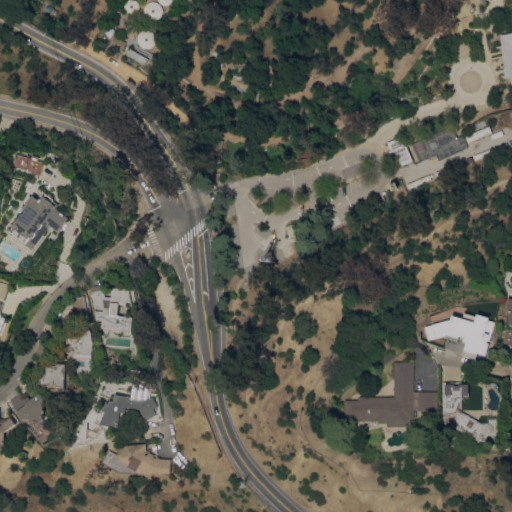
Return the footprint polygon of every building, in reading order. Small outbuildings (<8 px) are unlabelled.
[(131,13),(129,12),(127,10),(126,8),(126,5),(127,3),(128,1),(129,0),(138,0),(139,1),(140,3),(141,6),(141,8),(140,10),(138,12),(136,13),(133,14),(131,13)] [(156,19),(154,19),(152,19),(151,18),(149,17),(148,16),(147,14),(147,13),(146,11),(146,9),(147,7),(148,6),(149,4),(150,3),(151,2),(153,1),(155,1),(157,1),(158,2),(160,2),(161,3),(163,5),(164,6),(164,8),(164,10),(164,11),(164,13),(163,15),(162,16),(161,17),(159,18),(158,19),(156,19)] [(107,32),(112,29),(116,27),(119,31),(115,33),(115,34),(110,37),(107,32)] [(151,48),(149,48),(147,48),(145,48),(144,47),(142,46),(141,45),(140,43),(139,41),(139,40),(139,38),(139,36),(140,34),(141,33),(142,32),(144,31),(146,30),(147,30),(149,30),(151,30),(153,31),(154,32),(155,33),(156,35),(157,36),(157,38),(157,40),(157,42),(156,43),(155,45),(154,46),(152,47),(151,48)] [(504,34),(511,32),(511,84),(511,76),(506,78),(504,60),(501,35),(504,34)] [(115,35),(126,41),(121,49),(111,44),(115,35)] [(131,48),(147,58),(143,64),(136,60),(133,66),(127,62),(131,57),(127,55),(129,52),(128,52),(129,50),(130,50),(131,48)] [(218,58),(213,53),(217,49),(222,54),(218,58)] [(411,145),(451,128),(455,138),(462,135),(467,148),(437,161),(434,155),(418,162),(411,145)] [(388,142),(400,137),(404,144),(406,143),(414,161),(396,168),(389,151),(391,150),(388,142)] [(224,140),(220,156),(212,154),(216,138),(224,140)] [(201,141),(202,140),(203,139),(205,139),(207,139),(208,141),(209,142),(210,143),(210,145),(209,146),(208,148),(206,149),(204,149),(202,148),(200,147),(200,145),(200,143),(200,141),(201,141)] [(39,174),(43,160),(16,152),(12,167),(39,174)] [(389,184),(395,181),(399,187),(393,191),(389,184)] [(31,228),(28,225),(27,226),(26,225),(25,226),(22,223),(23,223),(17,218),(22,212),(26,215),(29,210),(30,210),(31,209),(26,206),(34,196),(41,201),(47,193),(56,199),(52,204),(54,206),(38,226),(36,225),(34,227),(31,228)] [(289,236),(288,224),(300,223),(302,235),(289,236)] [(113,303),(111,314),(133,317),(132,331),(117,329),(117,331),(104,330),(105,320),(97,319),(91,286),(103,284),(106,296),(112,297),(113,287),(134,289),(140,306),(136,306),(113,303)] [(84,296),(88,313),(75,316),(72,298),(84,296)] [(449,337),(446,337),(446,336),(439,338),(439,339),(436,340),(436,339),(431,340),(427,327),(451,320),(454,321),(454,320),(453,320),(454,316),(455,316),(456,316),(467,319),(469,313),(497,322),(490,347),(483,345),(479,359),(461,354),(464,344),(463,342),(462,341),(461,338),(451,335),(449,335),(449,337)] [(73,357),(74,353),(67,352),(68,328),(91,330),(94,341),(93,358),(73,357)] [(40,342),(50,346),(46,356),(36,352),(40,342)] [(417,362),(416,391),(440,391),(440,410),(430,410),(421,410),(417,410),(416,418),(413,418),(413,427),(390,426),(390,423),(381,423),(381,421),(348,420),(348,399),(362,400),(362,397),(397,397),(397,361),(417,362)] [(66,363),(65,388),(46,388),(38,378),(49,363),(66,363)] [(466,412),(484,423),(485,422),(491,422),(491,418),(499,418),(499,419),(503,419),(503,425),(502,425),(501,443),(481,442),(445,419),(445,382),(466,382),(466,383),(467,383),(467,386),(466,386),(466,412)] [(21,393),(26,399),(29,396),(31,399),(40,392),(45,399),(44,422),(26,421),(12,401),(21,393)] [(159,406),(154,409),(157,414),(146,420),(140,408),(127,407),(126,413),(121,412),(119,427),(100,424),(105,412),(103,411),(110,393),(148,399),(153,396),(155,400),(159,406)] [(12,416),(17,424),(7,432),(6,446),(0,445),(0,408),(2,409),(1,421),(5,422),(12,416)] [(162,458),(171,459),(170,473),(154,472),(154,474),(141,473),(126,464),(125,461),(117,457),(122,447),(125,449),(130,441),(136,444),(146,443),(147,450),(162,458)]
